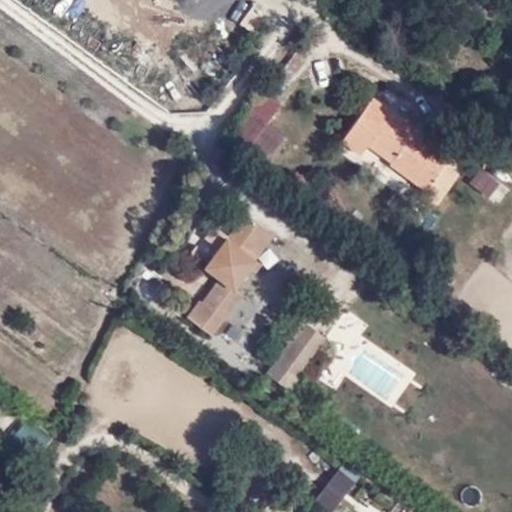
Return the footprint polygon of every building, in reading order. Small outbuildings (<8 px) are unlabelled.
[(280,106),(260,91),(228,133),(267,160),(287,137),(267,124),(280,106)] [(362,158),(370,149),(427,192),(448,164),(451,160),(371,103),(342,142),(362,158)] [(499,184),(481,169),(469,186),(488,199),(499,184)] [(240,302),(230,294),(270,242),(239,219),(198,274),(214,286),(192,316),(216,334),(240,302)] [(329,338),(303,319),(265,372),(291,390),(329,338)] [(28,423),(0,403),(0,444),(8,450),(28,423)] [(340,461),(312,497),(330,511),(358,475),(340,461)]
